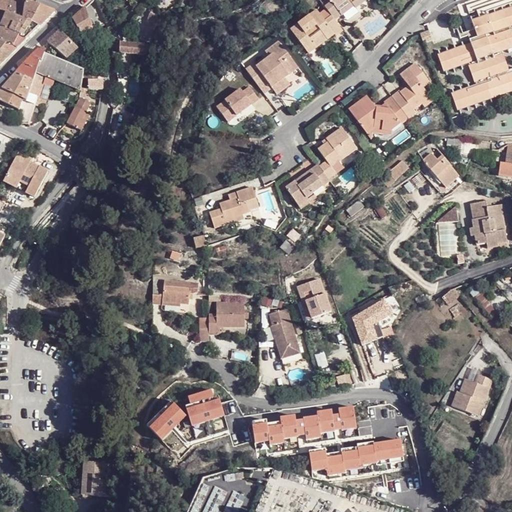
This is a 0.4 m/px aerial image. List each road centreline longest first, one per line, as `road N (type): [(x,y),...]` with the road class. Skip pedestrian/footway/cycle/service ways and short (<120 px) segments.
road 1 (residential): [(435,508),(409,411),(393,396),(363,391),(281,405),(241,399),(220,365)]
road 2 (residential): [(284,148),(290,127),(365,67),(429,0)]
road 3 (residential): [(0,277),(13,284),(30,279),(83,185),(74,165)]
road 4 (tertiary): [(435,508),(469,477),(511,389)]
road 5 (residential): [(74,165),(0,276)]
road 6 (unknown): [(511,265),(458,282),(418,256),(419,234)]
